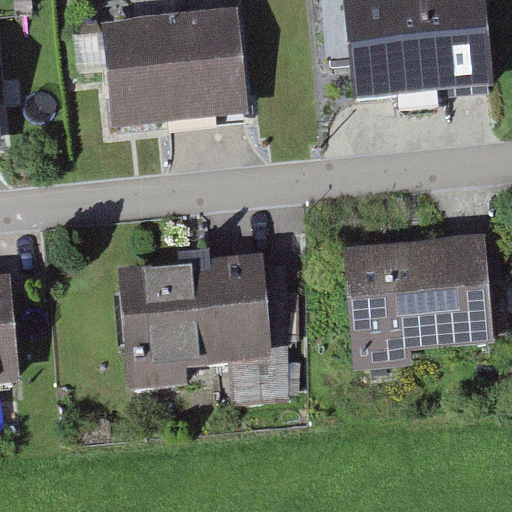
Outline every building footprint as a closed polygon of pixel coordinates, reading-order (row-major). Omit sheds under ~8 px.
[(485,0),(373,0),(345,3),(356,110),(494,97),(485,0)] [(240,18),(103,31),(114,140),(251,126),(240,18)] [(487,248),(346,259),(355,379),(415,373),(414,359),(497,352),(487,248)] [(213,260),(118,267),(131,398),(191,393),(190,379),(230,376),(234,413),(294,406),(289,272),(267,272),(267,266),(213,271),(213,260)] [(16,289),(0,290),(0,395),(24,394),(16,289)]
